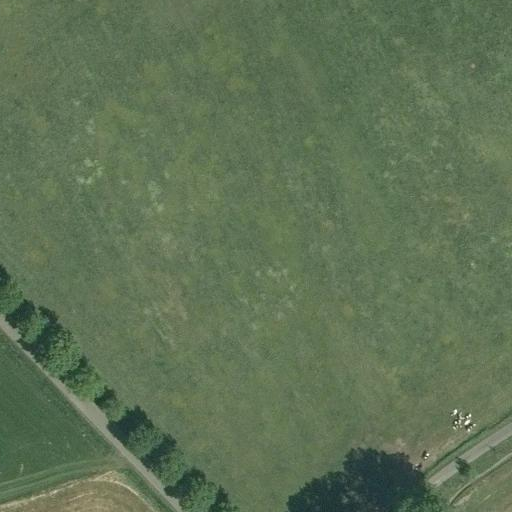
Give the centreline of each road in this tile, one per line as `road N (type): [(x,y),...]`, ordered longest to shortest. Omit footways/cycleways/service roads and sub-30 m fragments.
road 1 (unclassified): [(183,511),(0,319)]
road 2 (unclassified): [(403,511),(457,462),(511,427)]
